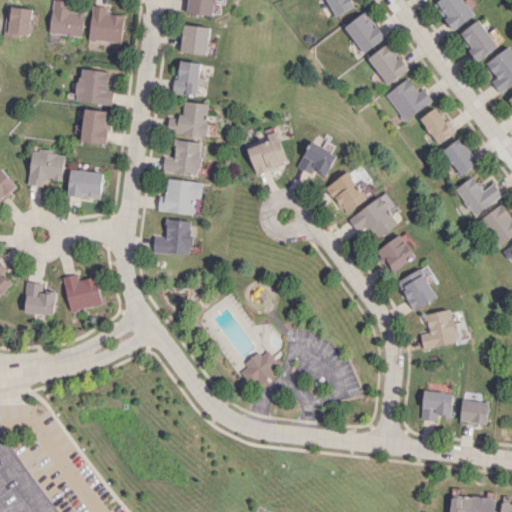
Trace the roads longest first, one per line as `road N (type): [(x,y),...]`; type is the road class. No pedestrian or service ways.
road 1 (residential): [(157,0),(127,278),(145,318),(195,385),(253,427),(511,458)]
road 2 (residential): [(385,442),(394,346),(374,299),(307,225),(301,202),(278,197),(268,204),(268,223),(292,233),(307,225)]
road 3 (residential): [(395,0),(511,158)]
road 4 (residential): [(126,235),(63,234),(40,216),(28,219),(22,238),(39,252),(63,234)]
